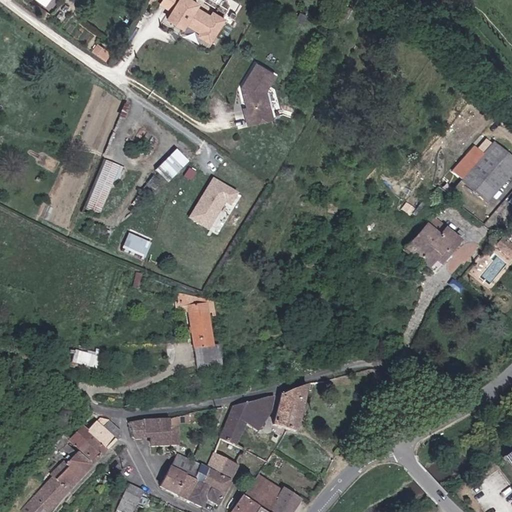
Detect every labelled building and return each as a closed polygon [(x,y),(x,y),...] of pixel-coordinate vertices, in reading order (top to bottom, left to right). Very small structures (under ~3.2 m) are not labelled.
[(214,42),(226,18),(199,4),(200,1),(199,0),(161,0),(160,4),(171,9),(167,18),(214,42)] [(346,3),(339,13),(347,18),(353,8),(346,3)] [(276,74),(258,64),(242,88),(248,123),(274,118),(267,90),(276,74)] [(455,173),(490,203),(511,176),(511,159),(486,137),(455,173)] [(168,182),(190,161),(177,148),(155,169),(168,182)] [(114,178),(118,179),(123,165),(104,158),(86,208),(101,213),(114,178)] [(217,234),(241,192),(212,176),(188,218),(217,234)] [(441,235),(447,228),(434,217),(428,224),(441,235)] [(461,240),(447,228),(441,235),(428,224),(408,248),(435,271),(461,240)] [(122,248),(145,257),(152,241),(129,232),(122,248)] [(511,256),(511,242),(504,236),(497,244),(511,256)] [(182,306),(189,306),(191,345),(193,345),(211,344),(211,312),(215,311),(215,301),(182,292),(182,306)] [(218,344),(211,344),(193,345),(194,366),(219,365),(218,344)] [(97,366),(99,352),(73,350),(72,364),(97,366)] [(297,428),(307,384),(281,394),(274,424),(297,428)] [(260,430),(275,396),(258,399),(232,405),(220,440),(238,448),(239,445),(235,443),(246,423),(260,430)] [(100,418),(89,431),(108,448),(116,439),(102,427),(109,420),(100,418)] [(146,437),(145,419),(132,420),(134,437),(146,437)] [(170,419),(145,419),(146,437),(153,437),(154,446),(171,445),(170,419)] [(179,419),(170,419),(171,445),(179,445),(179,419)] [(123,432),(109,420),(102,427),(116,439),(123,432)] [(89,431),(83,425),(70,439),(95,462),(108,448),(89,431)] [(51,473),(54,475),(69,490),(92,465),(65,440),(52,453),(62,462),(51,473)] [(245,451),(238,448),(220,440),(213,455),(237,466),(245,451)] [(177,492),(192,462),(177,455),(176,455),(162,484),(177,492)] [(237,466),(213,455),(207,469),(230,479),(237,466)] [(201,466),(192,462),(177,492),(187,497),(201,466)] [(230,479),(207,469),(201,466),(187,497),(202,505),(207,496),(217,502),(230,479)] [(263,511),(265,511),(281,489),(257,473),(241,497),(263,511)] [(54,475),(22,511),(23,511),(48,511),(69,490),(54,475)] [(132,511),(143,490),(130,484),(116,511),(117,511),(132,511)] [(284,488),(268,511),(291,511),(300,499),(284,488)] [(263,511),(241,497),(230,511),(263,511)]
